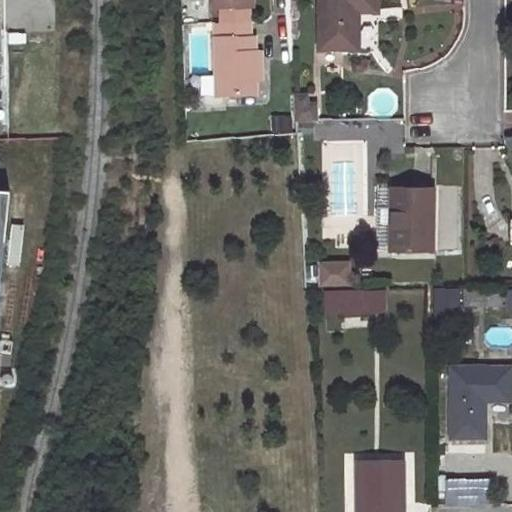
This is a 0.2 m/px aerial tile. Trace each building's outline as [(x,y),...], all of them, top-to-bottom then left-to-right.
[(378,10),(378,0),(320,0),(320,48),(359,48),(359,10),(378,10)] [(246,2),(218,3),(218,18),(247,17),(246,2)] [(247,17),(218,18),(219,33),(247,32),(247,17)] [(252,76),(251,48),(251,32),(247,32),(219,33),(211,33),(213,88),(252,88),(252,76)] [(251,48),(252,76),(260,76),(260,47),(251,48)] [(296,96),(297,118),(318,118),(317,106),(308,106),(308,96),(296,96)] [(431,250),(431,188),(392,187),(391,249),(431,250)] [(318,259),(317,283),(347,284),(347,260),(318,259)] [(500,305),(500,288),(455,290),(455,306),(500,305)] [(387,311),(386,289),(324,291),(325,313),(344,313),(344,318),(361,317),(361,312),(387,311)] [(451,437),(485,437),(485,401),(511,401),(511,366),(451,366),(451,437)] [(357,460),(357,511),(393,511),(394,504),(404,503),(403,460),(357,460)] [(447,478),(447,491),(470,492),(470,498),(488,498),(488,479),(447,478)] [(403,511),(404,503),(394,504),(393,511),(403,511)]
